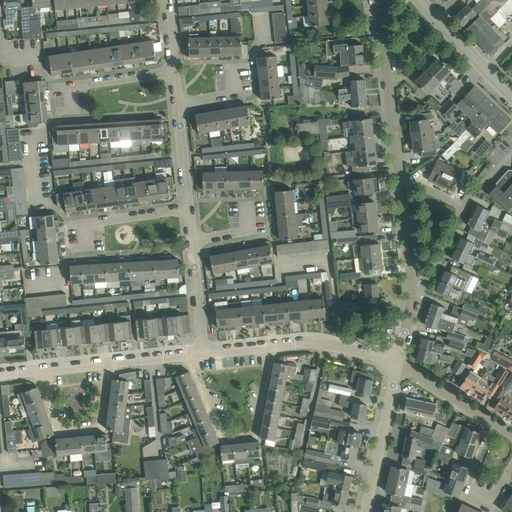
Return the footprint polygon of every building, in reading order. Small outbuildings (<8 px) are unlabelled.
[(6,19),(14,19),(13,9),(21,8),(20,0),(4,0),(5,9),(6,19)] [(33,0),(34,7),(35,7),(35,14),(41,14),(40,6),(50,5),(50,0),(49,0),(33,0)] [(54,0),(56,10),(66,9),(64,0),(54,0)] [(77,7),(75,0),(64,0),(66,9),(77,7)] [(253,12),(263,11),(262,0),(252,1),(252,3),(252,8),(253,12)] [(273,6),(272,0),(265,0),(262,0),(263,11),(274,10),(273,6)] [(467,5),(455,16),(463,26),(477,14),(492,0),(481,0),(471,9),(467,5),(466,5),(467,5)] [(479,17),(466,29),(479,42),(491,56),(509,39),(497,26),(490,18),(497,12),(504,19),(511,13),(511,14),(511,0),(492,0),(477,14),(479,17)] [(309,16),(328,14),(327,3),(308,5),(309,16)] [(201,13),(200,6),(199,5),(189,6),(190,14),(201,13)] [(273,21),(285,20),(284,12),(272,14),(273,21)] [(141,16),(140,16),(140,13),(130,14),(130,17),(131,22),(141,21),(141,16)] [(328,14),(309,16),(310,26),(329,24),(328,14)] [(89,22),(88,22),(88,17),(78,18),(79,27),(89,26),(89,22)] [(194,22),(199,21),(198,17),(180,19),(181,28),(195,25),(194,22)] [(289,29),(297,28),(296,17),(292,18),(288,18),(289,29)] [(37,18),(29,19),(31,32),(31,38),(39,38),(38,28),(37,18)] [(68,28),(79,27),(78,18),(78,19),(67,20),(68,28)] [(31,38),(31,32),(29,19),(21,20),(23,39),(31,38)] [(67,20),(57,21),(57,29),(68,28),(67,20)] [(274,29),(286,28),(285,20),(273,21),(274,29)] [(274,36),(286,35),(286,28),(274,29),(274,36)] [(417,53),(431,40),(420,28),(406,41),(417,53)] [(88,34),(88,29),(77,30),(78,35),(80,35),(81,41),(89,40),(88,34)] [(200,57),(199,37),(199,34),(189,35),(189,57),(200,57)] [(287,42),(287,41),(286,35),(274,36),(275,43),(287,42)] [(221,56),(231,56),(231,36),(220,37),(221,56)] [(231,36),(231,56),(242,55),(241,36),(231,36)] [(200,57),(210,56),(210,37),(199,37),(200,57)] [(210,56),(221,56),(220,37),(210,37),(210,56)] [(335,40),(333,40),(334,50),(334,55),(340,55),(341,65),(348,64),(354,64),(363,63),(362,44),(347,46),(346,39),(335,40)] [(142,42),(145,61),(157,59),(156,55),(155,55),(155,52),(154,52),(153,40),(142,42)] [(139,62),(145,61),(142,42),(132,44),(135,64),(139,63),(139,62)] [(131,64),(135,64),(132,44),(122,45),(124,64),(131,63),(131,64)] [(118,65),(124,64),(122,45),(111,47),(114,67),(118,66),(118,65)] [(110,67),(114,67),(111,47),(101,48),(104,67),(110,66),(110,67)] [(97,68),(104,67),(101,48),(90,50),(94,70),(97,69),(97,68)] [(90,70),(94,70),(90,50),(80,51),(83,70),(89,69),(90,70)] [(77,71),(83,70),(80,51),(70,53),(73,73),(77,72),(77,71)] [(69,73),(73,73),(70,53),(60,54),(62,73),(69,72),(69,73)] [(56,74),(62,73),(60,54),(49,56),(52,76),(56,75),(56,74)] [(258,68),(277,66),(276,56),(257,58),(258,68)] [(427,71),(439,83),(450,71),(438,59),(427,71)] [(315,65),(314,76),(324,76),(337,77),(338,67),(315,65)] [(259,79),(278,77),(277,66),(258,68),(259,79)] [(339,101),(338,95),(321,90),(304,85),(307,75),(305,74),(299,71),(302,103),(339,101)] [(428,93),(439,83),(427,71),(416,82),(428,93)] [(313,76),(307,75),(304,85),(321,90),(324,78),(313,76)] [(260,89),(279,87),(278,77),(259,79),(260,89)] [(338,95),(365,93),(364,79),(350,80),(350,87),(338,88),(338,95)] [(7,95),(15,94),(14,80),(5,81),(7,95)] [(25,93),(45,91),(45,87),(43,87),(43,80),(24,82),(25,93)] [(464,85),(459,81),(458,80),(449,90),(454,95),(464,85)] [(456,105),(457,106),(468,116),(486,97),(474,86),(462,99),(456,105)] [(260,89),(262,100),(281,98),(279,87),(260,89)] [(26,103),(45,101),(44,95),(45,95),(45,91),(25,93),(26,103)] [(352,107),(366,106),(365,93),(338,95),(339,101),(351,100),(352,107)] [(8,105),(12,105),(16,104),(15,94),(7,95),(8,105)] [(486,97),(468,116),(471,119),(472,122),(477,128),(479,126),(485,120),(497,108),(486,97)] [(436,112),(441,107),(432,98),(427,103),(436,112)] [(27,114),(47,111),(47,107),(46,107),(45,101),(26,103),(27,114)] [(457,106),(456,105),(451,101),(441,112),(446,117),(457,106)] [(248,110),(247,106),(247,105),(237,107),(240,126),(251,124),(250,120),(250,117),(249,117),(250,115),(250,111),(248,110)] [(230,128),(240,126),(237,107),(226,109),(230,128)] [(479,126),(477,128),(481,131),(489,124),(499,133),(511,120),(497,108),(485,120),(479,126)] [(220,130),(230,128),(226,109),(216,111),(220,130)] [(47,111),(27,114),(28,124),(47,122),(46,116),(48,115),(47,111)] [(209,131),(220,130),(216,111),(206,113),(209,131)] [(199,133),(209,131),(206,113),(195,115),(199,133)] [(414,137),(434,134),(433,127),(429,127),(428,119),(433,119),(432,113),(416,114),(417,121),(410,122),(411,131),(414,131),(414,136),(412,136),(412,137),(414,137)] [(9,115),(6,116),(7,127),(7,129),(15,128),(13,115),(9,115)] [(320,140),(327,139),(326,126),(331,125),(331,118),(318,119),(320,135),(320,140)] [(132,140),(142,139),(141,119),(137,120),(137,121),(130,121),(132,140)] [(152,139),(151,120),(145,120),(145,119),(141,119),(142,139),(152,139)] [(151,120),(152,139),(153,144),(163,144),(163,141),(162,127),(163,127),(163,124),(164,124),(163,119),(151,120)] [(320,135),(318,119),(296,121),(297,137),(320,135)] [(355,136),(373,134),(371,119),(342,122),(343,129),(354,127),(355,135),(355,136)] [(132,140),(130,121),(124,121),(124,120),(120,121),(121,141),(132,140)] [(111,141),(121,141),(120,121),(116,121),(116,122),(109,122),(111,141)] [(90,143),(100,142),(99,122),(95,122),(95,123),(89,124),(90,143)] [(111,141),(109,122),(103,123),(103,122),(99,122),(100,142),(111,141)] [(453,122),(448,128),(459,137),(464,132),(464,131),(453,122)] [(466,129),(465,129),(471,135),(475,138),(481,131),(477,128),(472,122),(466,129)] [(69,144),(79,143),(78,123),(74,123),(74,124),(68,125),(69,144)] [(90,143),(89,124),(82,124),(82,123),(78,123),(79,143),(90,143)] [(69,144),(68,125),(61,125),(61,124),(57,124),(58,132),(52,132),(53,145),(69,144)] [(7,129),(7,127),(0,127),(0,134),(2,134),(3,145),(8,145),(8,144),(8,137),(7,129)] [(8,137),(20,135),(19,128),(15,128),(7,129),(8,137)] [(456,151),(464,142),(471,135),(465,129),(464,131),(464,132),(459,137),(451,146),(456,151)] [(357,150),(375,148),(373,134),(355,136),(355,135),(351,136),(352,143),(356,142),(357,150)] [(421,151),(422,157),(438,155),(437,148),(432,149),(431,141),(435,140),(434,134),(414,137),(415,142),(413,142),(414,152),(421,151)] [(8,144),(21,143),(20,135),(8,137),(8,144)] [(321,150),(324,150),(328,149),(327,139),(320,140),(321,150)] [(464,142),(460,147),(461,147),(465,151),(472,143),(467,139),(464,142)] [(481,158),(493,145),(486,139),(474,152),(481,158)] [(9,153),(22,151),(21,143),(8,144),(8,145),(9,153)] [(350,151),(346,152),(348,167),(352,166),(353,173),(369,171),(369,164),(376,163),(375,148),(357,150),(353,151),(350,151)] [(10,161),(23,160),(22,151),(9,153),(10,161)] [(80,161),(80,158),(80,155),(70,155),(70,158),(70,166),(81,165),(80,161)] [(53,168),(70,166),(70,158),(52,160),(53,168)] [(155,168),(173,166),(173,159),(154,161),(154,165),(155,168)] [(462,186),(467,176),(469,173),(462,170),(461,172),(438,161),(428,180),(436,183),(437,182),(453,190),(456,184),(462,186)] [(13,176),(24,174),(23,167),(12,169),(13,176)] [(0,177),(13,176),(12,169),(0,169),(0,177)] [(511,170),(508,170),(496,184),(487,193),(509,213),(511,208),(511,170)] [(234,193),(240,193),(239,171),(227,172),(228,189),(234,189),(234,193)] [(246,189),(252,188),(251,171),(239,171),(240,193),(246,193),(246,189)] [(264,192),(264,186),(263,171),(251,171),(252,188),(258,188),(258,193),(264,192)] [(210,194),(216,194),(215,172),(203,172),(203,190),(210,190),(210,194)] [(222,189),(228,189),(227,172),(215,172),(216,194),(222,194),(222,189)] [(14,183),(25,182),(24,174),(13,176),(14,183)] [(170,192),(169,189),(174,189),(173,177),(156,179),(159,198),(172,196),(171,192),(170,192)] [(355,194),(373,192),(374,192),(379,191),(379,192),(380,191),(378,177),(372,178),(348,181),(348,187),(354,186),(355,194)] [(129,204),(126,184),(125,178),(114,180),(115,185),(118,204),(124,203),(125,204),(129,204)] [(153,199),(159,198),(156,179),(146,181),(149,201),(153,200),(153,199)] [(145,201),(149,201),(146,181),(136,182),(139,201),(145,200),(145,201)] [(327,202),(343,200),(342,195),(329,196),(327,181),(324,181),(326,197),(327,202)] [(132,202),(139,201),(136,182),(126,184),(129,204),(133,203),(132,202)] [(112,205),(118,204),(115,185),(105,187),(108,207),(112,206),(112,205)] [(104,208),(108,207),(105,187),(95,188),(97,207),(104,206),(104,208)] [(15,197),(26,195),(26,188),(14,189),(15,197)] [(91,208),(97,207),(95,188),(84,190),(87,210),(91,209),(91,208)] [(83,211),(87,210),(84,190),(74,191),(77,210),(83,209),(83,211)] [(272,204),(294,202),(293,190),(275,191),(276,198),(272,198),(272,204)] [(70,211),(77,210),(74,191),(56,194),(58,207),(65,206),(66,213),(71,213),(70,211)] [(16,203),(27,202),(26,195),(15,197),(16,203)] [(343,200),(327,202),(329,213),(334,213),(336,209),(352,206),(351,199),(343,200)] [(278,216),(295,214),(294,202),(272,204),(273,210),(277,210),(278,216)] [(352,219),(376,216),(375,202),(357,204),(358,211),(352,212),(352,219)] [(7,221),(16,220),(16,215),(14,203),(6,203),(0,204),(0,210),(6,210),(7,221)] [(485,221),(490,211),(476,204),(471,215),(485,221)] [(58,220),(54,221),(54,215),(54,214),(36,216),(37,228),(59,226),(58,220)] [(275,228),(297,225),(295,214),(278,216),(278,221),(274,222),(275,228)] [(485,221),(471,215),(466,225),(480,231),(478,236),(485,239),(489,230),(505,238),(507,233),(505,231),(492,224),(485,221)] [(360,232),(378,230),(376,216),(352,219),(353,225),(359,224),(360,232)] [(509,234),(511,227),(511,224),(503,220),(502,222),(494,219),(492,224),(505,231),(507,233),(509,234)] [(279,234),(280,240),(298,238),(297,225),(275,228),(275,234),(279,234)] [(39,240),(56,238),(55,233),(60,232),(59,226),(37,228),(39,240)] [(353,230),(330,232),(331,239),(342,238),(347,237),(354,237),(353,230)] [(0,248),(1,249),(1,244),(11,243),(10,241),(18,240),(18,237),(10,237),(0,238),(0,248)] [(474,243),(460,237),(456,247),(493,266),(496,260),(479,252),(481,247),(486,250),(489,243),(477,237),(474,243)] [(40,252),(62,250),(61,244),(57,244),(56,238),(39,240),(40,252)] [(258,247),(261,265),(273,262),(269,241),(263,242),(264,246),(258,247)] [(362,242),(353,243),(355,258),(381,255),(379,243),(362,245),(362,242)] [(261,265),(258,247),(252,248),(251,244),(245,245),(249,267),(261,265)] [(237,269),(249,267),(245,245),(239,246),(240,251),(234,252),(237,269)] [(456,247),(451,257),(464,264),(463,266),(471,270),(474,264),(480,266),(488,270),(493,272),(495,267),(496,267),(493,266),(456,247)] [(237,269),(234,252),(228,253),(227,249),(222,250),(225,271),(237,269)] [(58,256),(62,256),(62,250),(40,252),(41,265),(59,263),(59,262),(58,256)] [(213,273),(225,271),(222,250),(216,251),(216,255),(210,256),(213,273)] [(166,256),(167,278),(179,277),(178,259),(172,260),(172,255),(166,256)] [(364,270),(382,268),(381,255),(355,258),(354,258),(356,272),(350,273),(351,279),(365,278),(364,271),(364,270)] [(155,278),(167,278),(166,256),(160,256),(160,260),(154,261),(155,278)] [(131,280),(143,279),(142,257),(136,258),(136,262),(130,262),(131,280)] [(155,278),(154,261),(148,261),(148,257),(142,257),(143,279),(155,278)] [(131,280),(130,262),(124,263),(124,258),(118,259),(119,280),(131,280)] [(107,281),(119,280),(118,259),(112,259),(112,263),(106,264),(107,281)] [(83,283),(95,282),(94,260),(88,260),(88,265),(82,265),(83,283)] [(107,281),(106,264),(100,264),(100,260),(94,260),(95,282),(107,281)] [(83,283),(82,265),(76,265),(76,261),(70,261),(71,283),(83,283)] [(0,279),(23,277),(22,270),(14,271),(0,272),(0,279)] [(473,275),(470,274),(461,270),(458,276),(445,270),(440,280),(465,292),(473,275)] [(460,302),(465,292),(440,280),(435,290),(460,302)] [(145,293),(144,293),(144,297),(153,296),(152,292),(153,292),(155,292),(155,289),(155,283),(144,283),(145,293)] [(366,298),(379,298),(378,283),(358,285),(358,290),(365,290),(366,298)] [(59,306),(67,305),(66,293),(58,294),(59,306)] [(51,307),(59,306),(58,294),(50,295),(51,307)] [(43,308),(51,307),(50,295),(41,296),(43,308)] [(41,308),(43,308),(41,296),(34,297),(35,309),(41,308)] [(170,306),(188,304),(187,296),(170,298),(170,306)] [(27,310),(35,309),(34,297),(26,298),(26,303),(27,310)] [(311,300),(313,317),(319,317),(320,321),(326,320),(324,299),(311,300)] [(307,318),(313,317),(311,300),(299,301),(302,323),(308,322),(307,318)] [(296,323),(302,323),(299,301),(287,302),(289,320),(295,319),(296,323)] [(283,320),(289,320),(287,302),(276,304),(278,325),(284,325),(283,320)] [(462,308),(476,315),(484,318),(487,311),(465,302),(462,308)] [(11,305),(0,305),(0,312),(2,313),(5,312),(16,311),(20,311),(27,310),(26,303),(11,305)] [(427,314),(457,323),(459,317),(444,312),(446,308),(431,303),(427,314)] [(272,326),(278,325),(276,304),(264,305),(265,322),(271,322),(272,326)] [(341,316),(367,312),(366,304),(340,308),(341,316)] [(259,323),(265,322),(264,305),(252,306),(254,328),(260,327),(259,323)] [(248,328),(254,328),(252,306),(240,307),(242,325),(248,324),(248,328)] [(236,326),(242,325),(240,307),(228,308),(230,330),(236,330),(236,326)] [(41,308),(35,309),(27,310),(28,317),(42,316),(41,308)] [(224,331),(230,330),(228,308),(216,310),(217,327),(224,327),(224,331)] [(473,322),(476,315),(462,308),(462,309),(459,316),(473,322)] [(30,336),(28,317),(27,310),(20,311),(21,324),(19,324),(19,330),(6,331),(7,338),(9,353),(24,352),(23,337),(30,336)] [(191,332),(189,314),(172,316),(174,334),(180,333),(180,337),(186,337),(186,333),(191,332)] [(454,332),(457,323),(427,314),(424,324),(439,329),(439,328),(448,331),(446,338),(450,339),(462,343),(465,335),(454,332)] [(133,342),(131,321),(124,322),(123,316),(119,316),(119,322),(121,339),(126,339),(127,343),(133,342)] [(168,335),(174,334),(172,316),(160,317),(163,339),(168,339),(168,335)] [(156,340),(163,339),(160,317),(148,319),(150,336),(156,336),(156,340)] [(144,337),(150,336),(148,319),(136,320),(138,342),(144,341),(144,337)] [(114,340),(121,339),(119,322),(107,323),(109,345),(115,344),(114,340)] [(103,345),(109,345),(107,323),(95,325),(97,342),(102,341),(103,345)] [(90,343),(97,342),(95,325),(83,326),(86,347),(91,347),(90,343)] [(79,348),(86,347),(83,326),(71,327),(73,344),(79,344),(79,348)] [(67,345),(73,344),(71,327),(59,328),(61,350),(67,349),(67,345)] [(55,350),(61,350),(59,328),(48,330),(49,347),(55,346),(55,350)] [(43,348),(49,347),(48,330),(34,331),(37,352),(43,352),(43,348)] [(0,354),(9,353),(7,338),(6,331),(0,331),(0,354)] [(500,332),(496,339),(500,341),(505,339),(507,336),(500,332)] [(453,358),(454,355),(443,353),(445,344),(436,342),(436,341),(421,337),(418,348),(448,356),(453,358)] [(450,339),(448,346),(462,351),(464,344),(462,343),(450,339)] [(453,358),(448,356),(418,348),(416,359),(438,365),(439,360),(452,363),(453,358)] [(489,353),(478,348),(467,364),(475,369),(482,359),(484,360),(489,353)] [(491,361),(509,370),(511,371),(511,360),(494,351),(489,360),(491,361)] [(459,361),(452,371),(459,375),(465,365),(459,361)] [(273,375),(286,378),(294,379),(297,367),(275,362),(275,363),(273,375)] [(314,383),(316,371),(306,369),(303,381),(307,382),(314,383)] [(498,387),(507,373),(502,369),(493,384),(498,387)] [(353,370),(350,382),(358,384),(357,391),(369,394),(373,380),(367,379),(368,373),(353,370)] [(507,392),(511,384),(511,371),(509,370),(509,371),(508,371),(507,373),(498,387),(507,392)] [(111,392),(127,394),(129,384),(129,381),(129,377),(135,377),(135,372),(135,371),(119,374),(120,375),(119,379),(117,379),(113,379),(113,380),(112,392),(111,392)] [(181,389),(194,383),(193,383),(189,372),(189,371),(176,377),(181,389)] [(470,393),(480,378),(470,371),(460,387),(470,393)] [(285,385),(286,378),(273,375),(270,387),(270,388),(284,391),(292,392),(293,386),(285,385)] [(165,388),(164,378),(156,379),(158,396),(165,395),(164,388),(165,388)] [(476,384),(470,393),(482,401),(485,395),(491,399),(498,387),(493,384),(492,385),(482,379),(480,378),(478,380),(476,384)] [(312,392),(314,383),(307,382),(305,390),(312,392)] [(194,383),(181,389),(186,400),(199,395),(199,394),(198,395),(194,384),(194,383)] [(350,395),(351,389),(341,387),(331,385),(330,391),(340,393),(341,394),(349,395),(350,395)] [(31,389),(22,392),(26,404),(42,399),(41,399),(37,388),(38,387),(37,387),(34,388),(33,387),(31,388),(31,389)] [(267,400),(282,403),(284,391),(270,388),(268,400),(267,400)] [(499,388),(492,400),(497,403),(494,409),(499,412),(499,413),(502,416),(503,415),(505,415),(511,402),(511,401),(509,399),(510,397),(506,394),(507,392),(499,388)] [(110,404),(126,406),(127,394),(111,392),(112,392),(110,404)] [(347,401),(349,395),(341,394),(338,405),(345,407),(353,409),(351,417),(364,420),(367,405),(355,402),(355,403),(347,401)] [(199,395),(186,400),(190,412),(204,407),(204,406),(203,407),(199,395)] [(301,406),(308,408),(310,399),(303,397),(301,406)] [(404,411),(433,418),(436,404),(407,398),(404,411)] [(26,404),(20,407),(22,412),(28,410),(31,417),(46,411),(45,411),(41,400),(42,399),(26,404)] [(280,415),(282,403),(267,400),(267,401),(268,401),(265,413),(280,415)] [(108,417),(130,419),(132,407),(126,406),(110,404),(110,405),(109,417),(108,417)] [(313,414),(343,421),(345,412),(330,409),(331,407),(316,404),(313,414)] [(306,417),(308,408),(301,406),(299,415),(306,417)] [(190,412),(185,414),(185,415),(187,419),(192,417),(195,424),(209,419),(209,418),(208,418),(204,407),(190,412)] [(444,410),(440,418),(448,423),(453,416),(444,410)] [(46,411),(31,417),(35,428),(50,423),(46,412),(46,411)] [(277,428),(280,415),(265,413),(263,425),(277,428)] [(341,427),(343,421),(313,414),(311,425),(329,429),(330,424),(341,427)] [(107,428),(107,429),(111,429),(110,430),(113,430),(114,430),(113,441),(127,443),(129,432),(130,419),(108,417),(109,417),(107,428)] [(214,430),(213,430),(209,419),(195,424),(200,436),(214,430)] [(6,432),(15,431),(12,431),(11,421),(5,421),(6,432)] [(161,434),(168,433),(172,433),(171,421),(167,421),(160,422),(161,434)] [(35,428),(29,430),(33,442),(48,436),(49,437),(51,436),(54,434),(50,423),(35,428)] [(303,433),(303,432),(305,424),(297,423),(296,431),(303,433)] [(446,435),(449,428),(437,423),(435,429),(421,426),(420,433),(442,443),(446,435)] [(449,428),(446,435),(457,439),(462,440),(476,445),(480,433),(481,433),(474,430),(476,426),(467,423),(466,428),(464,434),(456,432),(459,425),(452,423),(449,428)] [(260,437),(260,438),(263,438),(266,439),(265,445),(274,447),(275,441),(277,428),(262,425),(263,426),(261,437),(260,437)] [(360,434),(361,434),(336,428),(333,442),(357,447),(358,446),(360,446),(361,441),(359,440),(360,434)] [(407,436),(403,456),(414,459),(418,444),(426,446),(426,449),(433,451),(433,450),(438,451),(441,445),(442,443),(420,433),(412,429),(411,430),(412,430),(410,435),(409,437),(407,436)] [(200,436),(193,439),(198,450),(194,452),(197,458),(217,449),(215,450),(212,445),(219,442),(219,441),(218,442),(214,431),(214,430),(200,436)] [(8,452),(17,451),(15,431),(6,432),(8,452)] [(301,442),(303,433),(296,431),(294,440),(290,439),(288,448),(299,450),(301,442)] [(93,435),(94,452),(95,452),(96,460),(110,458),(110,450),(108,451),(106,440),(107,440),(107,438),(106,438),(106,434),(105,434),(105,435),(93,436),(93,435)] [(168,437),(169,447),(176,446),(176,445),(186,441),(184,434),(176,438),(175,437),(168,437)] [(80,436),(82,453),(83,460),(89,459),(88,452),(94,452),(93,435),(93,436),(80,437),(80,436)] [(68,438),(69,454),(82,453),(80,436),(80,437),(68,438)] [(56,439),(50,440),(51,449),(53,449),(54,458),(61,457),(61,455),(69,454),(68,438),(67,438),(56,439)] [(457,439),(455,443),(460,445),(457,452),(472,458),(472,457),(476,445),(462,440),(457,439)] [(44,440),(41,445),(42,450),(51,449),(50,440),(44,440)] [(253,457),(261,456),(259,441),(259,442),(246,444),(246,443),(248,463),(253,463),(253,457)] [(144,444),(145,453),(159,451),(158,442),(144,444)] [(354,460),(357,447),(333,442),(331,452),(334,453),(334,455),(342,457),(341,457),(355,460),(354,460)] [(234,444),(233,444),(235,458),(236,468),(249,467),(248,463),(246,443),(245,443),(245,444),(234,445),(234,444)] [(222,460),(235,458),(233,444),(233,445),(221,446),(221,445),(221,446),(222,456),(222,460)] [(438,451),(452,456),(454,450),(441,445),(438,451)] [(304,458),(305,459),(327,463),(327,462),(329,462),(331,455),(306,449),(304,458)] [(450,462),(452,456),(438,451),(435,457),(445,461),(443,467),(451,470),(449,477),(463,482),(468,468),(454,463),(453,463),(450,462)] [(166,459),(158,460),(160,479),(169,478),(176,478),(176,471),(168,472),(168,467),(167,459),(166,459)] [(326,487),(348,492),(348,491),(350,490),(351,485),(349,484),(351,476),(339,474),(341,466),(327,463),(305,459),(304,467),(325,471),(325,472),(329,473),(326,487)] [(434,463),(420,460),(416,459),(415,465),(429,468),(433,469),(434,463)] [(158,460),(144,461),(145,480),(145,481),(150,480),(159,479),(160,479),(158,460)] [(413,471),(415,472),(424,474),(423,481),(426,482),(427,478),(428,476),(429,468),(415,465),(414,465),(413,471)] [(401,468),(392,466),(389,479),(406,483),(406,482),(411,484),(413,476),(408,475),(409,470),(401,468)] [(185,471),(177,471),(177,480),(186,479),(185,471)] [(72,483),(71,476),(65,477),(64,474),(56,474),(55,472),(47,472),(47,484),(72,483)] [(107,474),(96,475),(97,484),(107,483),(107,474)] [(87,485),(97,484),(96,475),(86,476),(87,485)] [(458,496),(463,482),(449,477),(446,484),(438,481),(436,487),(426,484),(425,491),(444,497),(446,491),(458,496)] [(427,478),(426,482),(426,484),(427,484),(436,487),(438,481),(427,478)] [(159,479),(150,480),(151,485),(151,492),(158,491),(157,481),(159,481),(159,479)] [(269,485),(264,485),(263,479),(249,480),(250,487),(261,486),(261,491),(269,491),(269,485)] [(403,495),(406,483),(389,479),(386,492),(403,495)] [(229,492),(238,492),(237,484),(225,485),(225,493),(229,492)] [(238,492),(241,492),(247,491),(247,484),(237,484),(238,492)] [(48,496),(61,496),(61,486),(48,486),(48,496)] [(131,487),(125,488),(126,511),(138,511),(137,487),(136,487),(131,487)] [(345,506),(348,492),(326,487),(323,501),(332,503),(345,506)] [(307,497),(297,495),(298,501),(299,504),(309,506),(317,508),(319,499),(307,496),(307,497)] [(229,511),(228,496),(221,496),(222,511),(229,511)] [(406,502),(422,505),(423,500),(408,496),(406,502)] [(511,511),(511,502),(508,500),(502,510),(504,511),(511,511)] [(406,502),(405,508),(420,511),(422,505),(406,502)] [(97,503),(90,503),(90,511),(98,511),(97,503)]
